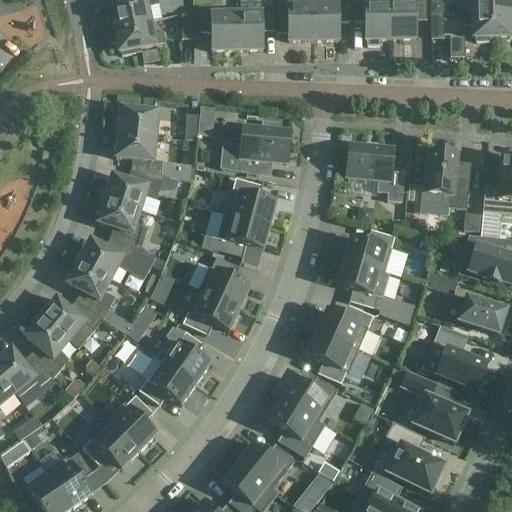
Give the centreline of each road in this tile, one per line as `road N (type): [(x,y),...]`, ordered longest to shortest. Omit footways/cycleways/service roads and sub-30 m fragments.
road 1 (residential): [(129,511),(209,428),(255,357),(303,237),(324,96)]
road 2 (residential): [(88,85),(88,128),(70,205),(53,245),(0,319)]
road 3 (residential): [(324,96),(88,85)]
road 4 (residential): [(511,105),(324,96)]
road 5 (residential): [(465,511),(511,399)]
